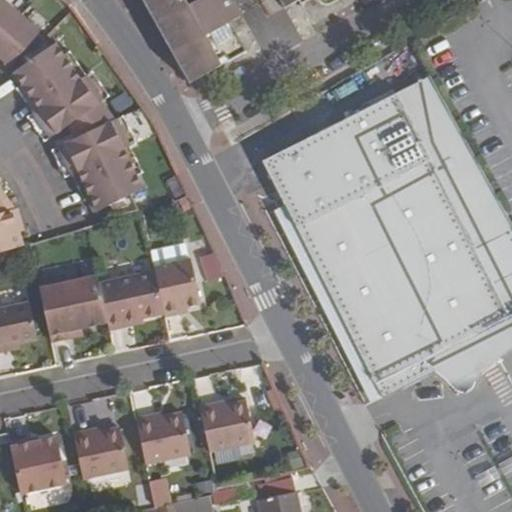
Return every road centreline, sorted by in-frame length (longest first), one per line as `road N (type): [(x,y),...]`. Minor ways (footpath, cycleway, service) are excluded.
road 1 (residential): [(0,399),(286,337)]
road 2 (residential): [(414,0),(181,127)]
road 3 (residential): [(286,337),(181,127)]
road 4 (residential): [(375,511),(286,337)]
road 5 (residential): [(181,127),(81,0)]
